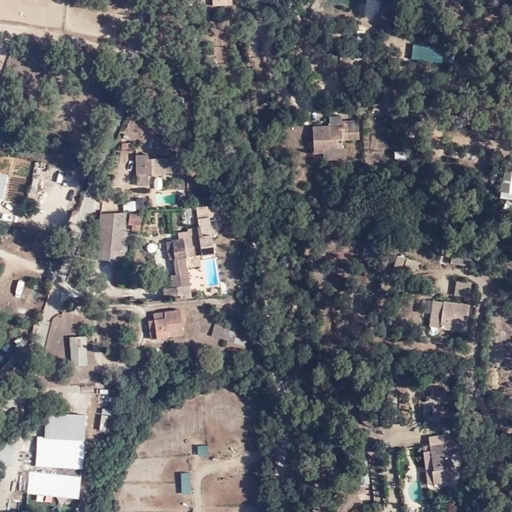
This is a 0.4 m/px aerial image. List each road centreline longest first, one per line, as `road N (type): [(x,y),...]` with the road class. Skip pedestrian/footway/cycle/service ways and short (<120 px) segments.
road 1 (residential): [(278,511),(287,415),(253,328),(258,277),(176,0)]
road 2 (residential): [(0,412),(27,393),(38,370),(73,234),(136,89),(146,0)]
